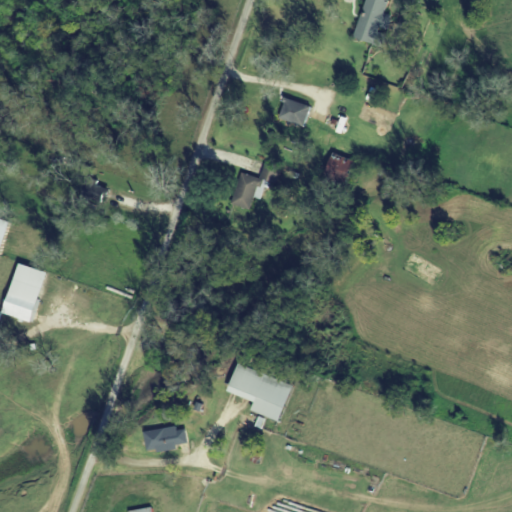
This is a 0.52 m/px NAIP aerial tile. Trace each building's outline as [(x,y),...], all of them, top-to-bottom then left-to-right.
[(393,16),(387,13),(391,1),(387,0),(368,0),(355,38),(373,44),(380,25),(388,28),(393,16)] [(306,127),(313,107),(289,98),(281,118),(306,127)] [(324,175),(346,185),(356,162),(335,153),(324,175)] [(284,169),(267,164),(263,178),(243,173),(234,205),(253,210),(256,197),(264,200),(269,181),(280,184),(284,169)] [(109,188),(98,186),(100,180),(91,177),(86,197),(106,202),(109,188)] [(0,256),(11,223),(0,219),(0,256)] [(49,273),(20,264),(4,313),(33,323),(49,273)] [(281,422),(294,385),(239,365),(228,392),(256,402),(253,411),(281,422)] [(188,430),(179,431),(178,427),(146,432),(149,451),(158,450),(159,453),(179,450),(179,445),(190,444),(188,430)]
